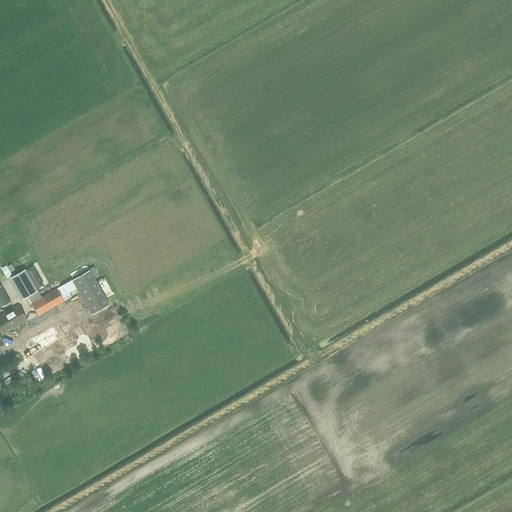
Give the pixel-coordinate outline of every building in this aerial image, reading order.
[(33,267),(26,271),(36,288),(37,290),(43,285),(33,267)] [(14,275),(9,278),(22,300),(27,297),(27,298),(30,304),(37,316),(53,307),(46,295),(41,298),(37,291),(37,290),(36,288),(26,271),(25,269),(14,275)] [(0,305),(1,307),(10,302),(1,286),(0,286),(0,305)] [(0,323),(5,334),(32,321),(27,310),(0,322),(0,323)] [(114,325),(101,331),(109,346),(122,340),(114,325)] [(39,352),(70,338),(65,328),(35,341),(39,352)]
